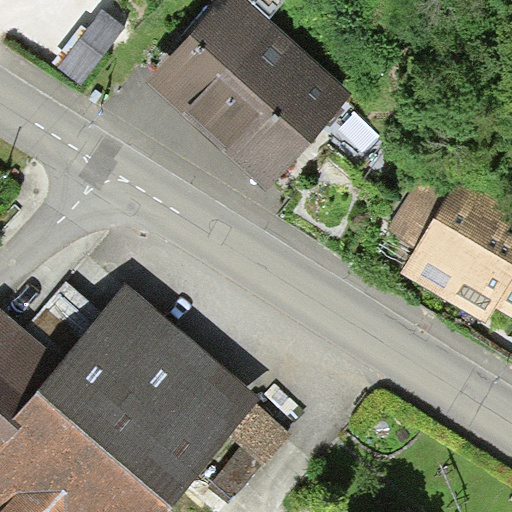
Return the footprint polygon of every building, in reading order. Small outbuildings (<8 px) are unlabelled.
[(225,1),(156,85),(271,181),(341,98),(225,1)] [(411,278),(486,322),(496,306),(511,278),(511,210),(466,184),(452,208),(419,264),(411,278)] [(387,245),(419,264),(452,208),(420,189),(387,245)] [(511,278),(496,306),(511,315),(511,278)] [(0,435),(100,327),(68,297),(25,344),(4,326),(0,330),(0,435)] [(100,327),(0,435),(0,511),(160,511),(249,416),(124,301),(100,327)]
